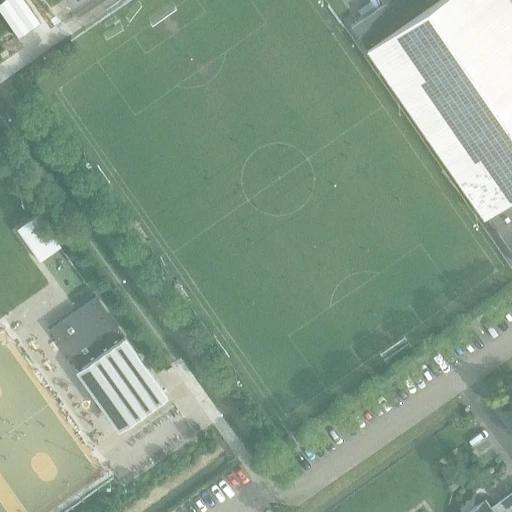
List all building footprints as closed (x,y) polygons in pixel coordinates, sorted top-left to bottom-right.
[(24,0),(0,0),(0,11),(18,37),(40,22),(24,0)] [(384,0),(385,1),(351,25),(367,48),(435,0),(384,0)] [(511,0),(435,0),(367,48),(482,215),(487,212),(511,247),(511,0)] [(38,212),(16,227),(39,259),(60,244),(38,212)] [(94,295),(48,327),(88,384),(92,381),(124,426),(148,408),(147,406),(165,394),(94,295)] [(482,501),(466,511),(511,511),(511,491),(488,509),(482,501)]
